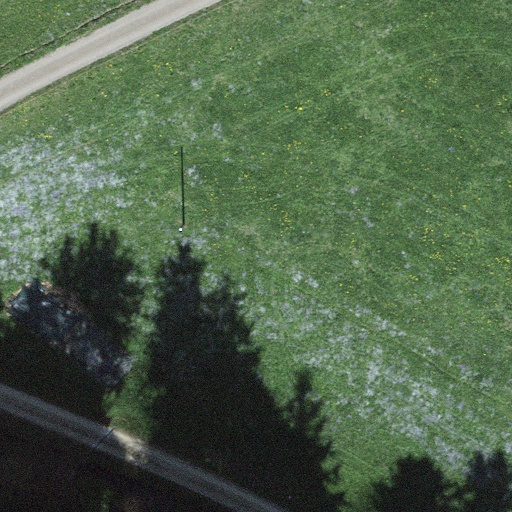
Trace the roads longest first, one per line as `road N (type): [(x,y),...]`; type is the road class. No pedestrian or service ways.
road 1 (track): [(261,511),(0,394)]
road 2 (track): [(186,0),(0,94)]
